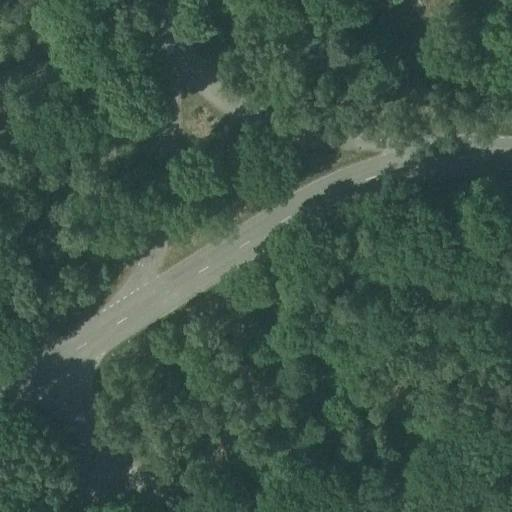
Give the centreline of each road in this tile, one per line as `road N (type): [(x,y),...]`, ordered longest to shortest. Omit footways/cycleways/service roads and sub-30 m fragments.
road 1 (unknown): [(174,43),(228,102),(408,162)]
road 2 (unknown): [(174,43),(152,226),(155,299)]
